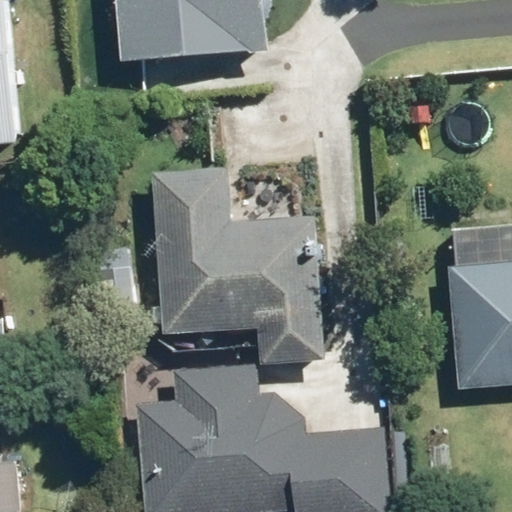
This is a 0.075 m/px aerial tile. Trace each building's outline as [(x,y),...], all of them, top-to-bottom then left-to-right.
[(0,0),(0,144),(24,142),(11,0),(0,0)] [(128,0),(134,61),(284,50),(279,0),(128,0)] [(234,221),(229,168),(153,174),(165,334),(259,326),(262,363),(327,358),(316,215),(234,221)] [(511,382),(511,257),(445,263),(455,387),(511,382)] [(0,364),(8,364),(4,315),(0,315),(0,364)] [(255,360),(171,369),(174,399),(133,403),(144,511),(259,511),(295,508),(295,511),(390,511),(381,424),(305,432),(304,418),(274,389),(258,391),(255,360)] [(0,511),(20,511),(16,457),(0,458),(0,511)]
